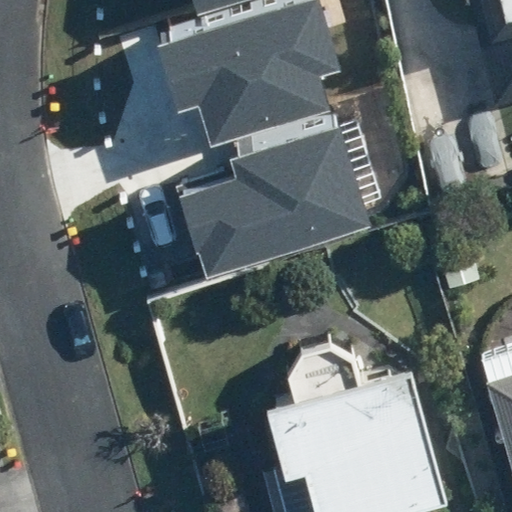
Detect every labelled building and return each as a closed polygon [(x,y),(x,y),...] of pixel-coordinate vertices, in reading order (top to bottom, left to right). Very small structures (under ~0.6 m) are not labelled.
[(200,97),(216,149),(337,112),(326,76),(343,71),(321,0),(302,0),(160,44),(179,104),(200,97)] [(185,0),(190,18),(254,0),(185,0)] [(511,0),(478,0),(499,92),(511,89),(511,0)] [(177,195),(203,281),(376,230),(346,126),(230,160),(235,178),(177,195)] [(296,389),(277,394),(292,459),(318,453),(331,511),(420,511),(416,496),(459,484),(421,353),(371,367),(371,365),(369,360),(368,356),(366,352),(363,349),(360,345),(357,342),(353,340),(349,337),(345,336),(341,335),(336,334),(332,334),(327,334),(323,335),(318,336),(314,338),(310,340),(307,343),(303,346),(300,349),(298,353),(296,357),(294,361),(293,365),(293,370),(292,374),(293,379),(294,383),(295,388),(296,389)] [(511,342),(489,349),(511,433),(511,342)]
